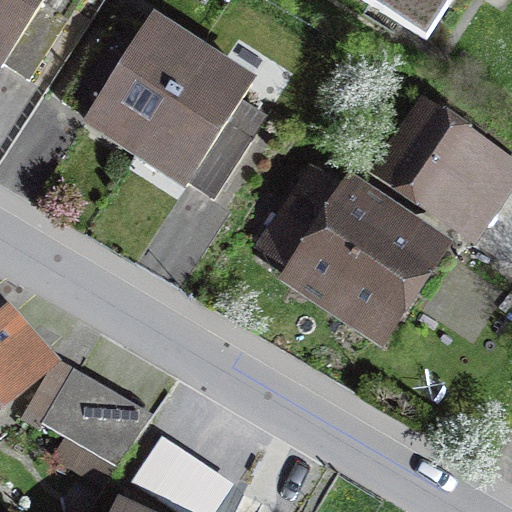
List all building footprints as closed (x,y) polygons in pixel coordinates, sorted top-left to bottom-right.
[(0,0),(0,65),(2,67),(3,64),(29,81),(66,23),(57,17),(67,0),(0,0)] [(364,0),(427,40),(452,0),(364,0)] [(85,120),(137,154),(202,53),(151,20),(141,36),(125,26),(109,51),(100,45),(62,103),(87,119),(85,120)] [(251,143),(241,136),(257,112),(241,102),(252,86),(202,53),(137,154),(187,186),(188,184),(214,201),(251,143)] [(479,137),(436,108),(394,170),(437,199),(479,137)] [(342,193),(315,175),(265,250),(380,327),(430,252),(368,210),(378,195),(353,178),(342,193)] [(0,398),(34,368),(0,328),(0,398)] [(116,464),(148,419),(75,376),(48,424),(116,464)] [(135,483),(188,511),(217,511),(236,479),(160,437),(135,483)]
